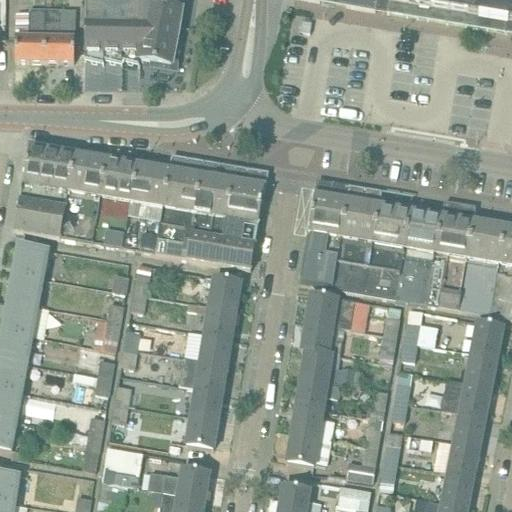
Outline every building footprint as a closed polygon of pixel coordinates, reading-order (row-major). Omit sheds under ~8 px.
[(169,11),(171,0),(85,0),(85,65),(103,69),(103,65),(121,68),(121,65),(139,68),(139,63),(171,68),(181,13),(169,11)] [(376,0),(299,0),(374,13),(376,0)] [(511,0),(389,0),(389,3),(505,23),(511,23),(511,0)] [(15,65),(44,65),(45,13),(29,13),(29,40),(15,40),(15,65)] [(45,13),(44,65),(74,66),(75,14),(45,13)] [(302,24),(300,35),(310,36),(311,26),(302,24)] [(459,118),(456,135),(478,139),(481,121),(459,118)] [(14,235),(59,242),(75,157),(29,149),(14,235)] [(106,162),(75,157),(59,242),(90,247),(106,162)] [(154,258),(186,263),(203,166),(171,160),(169,172),(154,258)] [(90,247),(123,253),(138,167),(106,162),(90,247)] [(186,263),(218,269),(235,172),(203,166),(186,263)] [(123,253),(154,258),(169,172),(138,167),(123,253)] [(261,177),(235,172),(218,269),(250,274),(265,189),(264,189),(265,183),(261,177)] [(332,293),(349,193),(337,191),(335,188),(317,185),(299,288),(332,293)] [(362,195),(349,193),(332,293),(363,298),(379,208),(381,196),(365,193),(362,195)] [(427,309),(458,314),(461,298),(466,267),(473,224),(475,212),(444,206),(442,219),(435,262),(427,309)] [(410,213),(379,208),(363,298),(395,304),(398,287),(403,256),(410,213)] [(442,219),(410,213),(403,256),(398,287),(395,304),(427,309),(435,262),(442,219)] [(458,314),(490,320),(505,229),(473,224),(466,267),(461,298),(458,314)] [(511,230),(505,229),(490,320),(511,323),(511,230)] [(13,277),(43,283),(49,254),(18,248),(13,277)] [(133,297),(147,299),(151,271),(138,269),(133,297)] [(7,306),(38,311),(43,283),(13,277),(7,306)] [(115,279),(112,295),(126,298),(129,282),(115,279)] [(209,309),(236,314),(241,286),(213,282),(209,309)] [(126,298),(112,295),(103,294),(98,324),(121,328),(126,298)] [(144,318),(147,299),(133,297),(130,315),(144,318)] [(305,326),(344,332),(364,336),(369,308),(310,298),(305,326)] [(2,334),(33,340),(44,342),(49,314),(38,312),(38,311),(7,306),(2,334)] [(236,314),(209,309),(208,310),(188,307),(187,315),(207,318),(204,337),(232,342),(236,314)] [(386,321),(383,340),(396,342),(401,313),(389,311),(387,321),(386,321)] [(368,319),(366,335),(382,337),(384,321),(368,319)] [(116,356),(121,328),(98,324),(93,352),(116,356)] [(301,354),(305,355),(332,360),(339,361),(341,346),(342,346),(344,332),(305,326),(301,354)] [(471,356),(497,361),(503,331),(477,326),(471,356)] [(403,346),(418,349),(434,352),(437,333),(406,328),(403,346)] [(0,344),(0,363),(27,368),(33,340),(2,334),(0,344)] [(124,353),(138,355),(140,337),(127,335),(124,353)] [(199,365),(227,370),(232,342),(204,337),(199,365)] [(392,370),(396,342),(383,340),(381,352),(380,358),(378,368),(392,370)] [(415,367),(418,349),(403,346),(400,365),(415,367)] [(138,355),(124,353),(121,371),(135,373),(138,355)] [(300,383),(328,387),(332,360),(305,355),(300,383)] [(491,391),(497,361),(471,356),(465,386),(491,391)] [(183,362),(178,390),(222,397),(227,370),(199,365),(183,362)] [(0,392),(22,397),(27,368),(0,363),(0,392)] [(100,365),(97,382),(112,384),(114,367),(100,365)] [(342,372),(339,389),(351,391),(354,374),(342,372)] [(109,401),(112,384),(97,382),(94,398),(109,401)] [(295,410),(323,415),(325,401),(337,403),(339,391),(327,389),(328,387),(300,383),(295,410)] [(491,391),(465,386),(459,417),(485,422),(491,391)] [(393,406),(408,409),(411,390),(396,388),(393,406)] [(195,393),(190,421),(218,425),(222,397),(178,390),(195,393)] [(115,408),(128,411),(131,393),(118,391),(115,408)] [(0,422),(17,426),(22,397),(0,392),(0,422)] [(374,395),(369,423),(383,425),(388,397),(374,395)] [(71,420),(72,403),(38,400),(37,417),(71,420)] [(408,409),(393,406),(390,425),(404,428),(408,409)] [(128,411),(115,408),(112,426),(125,428),(128,411)] [(295,410),(291,438),(332,445),(335,426),(322,424),(323,415),(295,410)] [(485,422),(459,417),(453,447),(479,452),(485,422)] [(213,453),(218,425),(190,421),(186,448),(213,453)] [(0,452),(11,454),(17,426),(0,422),(0,452)] [(91,422),(88,439),(101,441),(104,424),(91,422)] [(378,453),(383,425),(369,423),(365,450),(378,453)] [(389,436),(384,466),(397,468),(402,438),(389,436)] [(331,445),(332,445),(291,438),(286,466),(314,470),(314,469),(327,471),(330,456),(335,457),(337,446),(331,445)] [(96,476),(101,441),(88,439),(82,474),(96,476)] [(447,476),(447,477),(473,482),(479,452),(453,447),(439,445),(434,473),(447,476)] [(362,468),(375,471),(378,453),(365,450),(362,468)] [(107,452),(104,472),(136,477),(139,457),(107,452)] [(375,471),(362,468),(349,466),(346,483),(372,488),(375,471)] [(397,468),(384,466),(379,495),(393,497),(397,468)] [(104,472),(102,486),(115,488),(138,491),(140,478),(136,477),(104,472)] [(163,497),(163,498),(205,505),(209,477),(182,472),(180,482),(164,480),(161,497),(163,497)] [(0,505),(16,508),(20,479),(0,476),(0,505)] [(441,507),(464,511),(467,511),(473,482),(447,477),(441,507)] [(111,511),(115,488),(102,486),(97,511),(111,511)] [(278,511),(320,511),(321,508),(308,506),(310,494),(282,489),(278,511)] [(367,511),(370,497),(340,492),(337,510),(344,511),(343,511),(367,511)] [(203,511),(205,505),(163,498),(160,511),(203,511)] [(77,501),(75,511),(89,511),(91,504),(77,501)]
